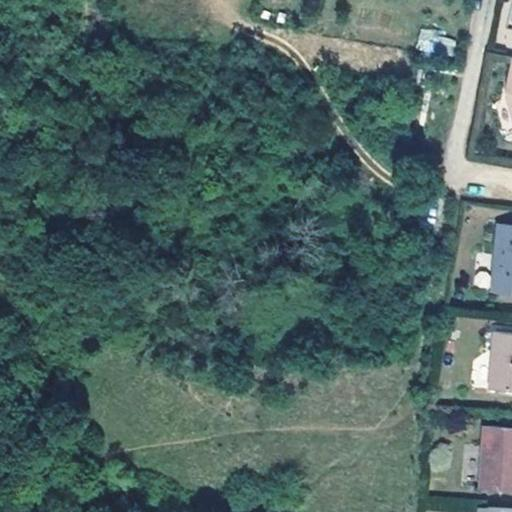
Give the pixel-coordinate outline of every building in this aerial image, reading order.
[(418,53),(453,55),(454,35),(419,33),(418,53)] [(511,61),(502,96),(509,137),(511,136),(511,61)] [(493,258),(488,298),(511,301),(511,230),(497,228),(493,258)] [(511,335),(491,333),(485,391),(511,393),(511,335)] [(511,430),(483,428),(477,489),(511,493),(511,430)]
